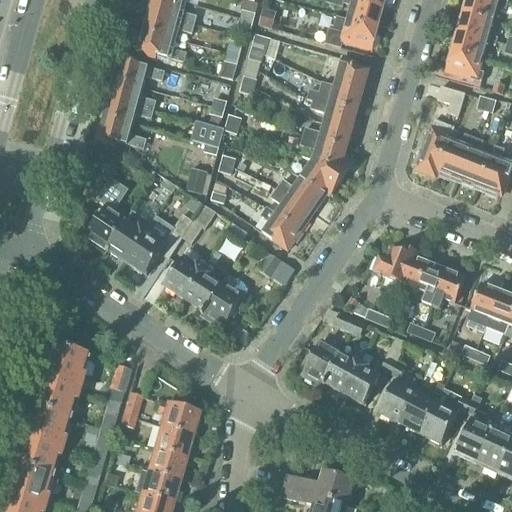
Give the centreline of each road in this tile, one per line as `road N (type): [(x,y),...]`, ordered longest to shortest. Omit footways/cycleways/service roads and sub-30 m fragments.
road 1 (residential): [(247,391),(475,511)]
road 2 (residential): [(29,256),(247,391)]
road 3 (residential): [(247,391),(377,195)]
road 4 (residential): [(377,195),(432,0)]
road 5 (residential): [(46,190),(99,0)]
road 6 (residential): [(511,246),(377,195)]
road 7 (residential): [(38,0),(0,125)]
road 8 (residential): [(232,511),(247,391)]
